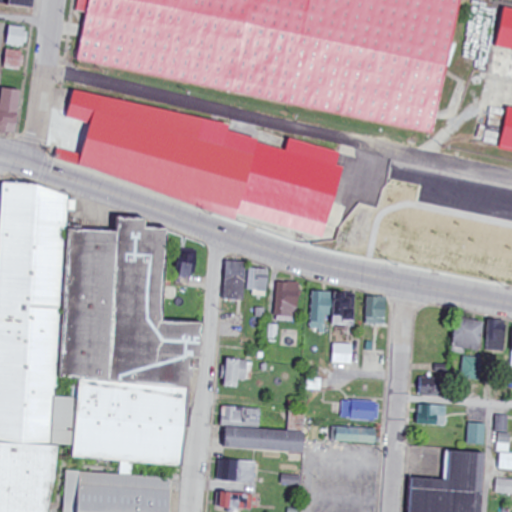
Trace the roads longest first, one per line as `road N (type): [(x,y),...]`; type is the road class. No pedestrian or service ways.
road 1 (secondary): [(511,304),(349,272),(0,156)]
road 2 (residential): [(511,175),(44,72)]
road 3 (residential): [(215,231),(194,511)]
road 4 (residential): [(388,511),(402,283)]
road 5 (residential): [(30,166),(53,0)]
